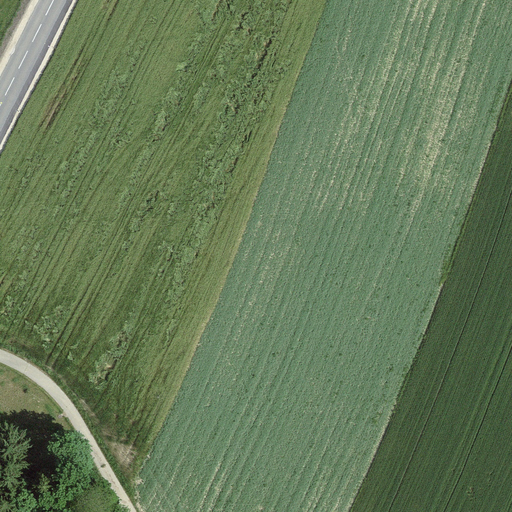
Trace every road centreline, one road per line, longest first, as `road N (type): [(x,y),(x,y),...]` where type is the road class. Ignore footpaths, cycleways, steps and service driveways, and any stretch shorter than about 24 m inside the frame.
road 1 (track): [(0,356),(56,394),(128,511)]
road 2 (tertiary): [(0,111),(57,0)]
